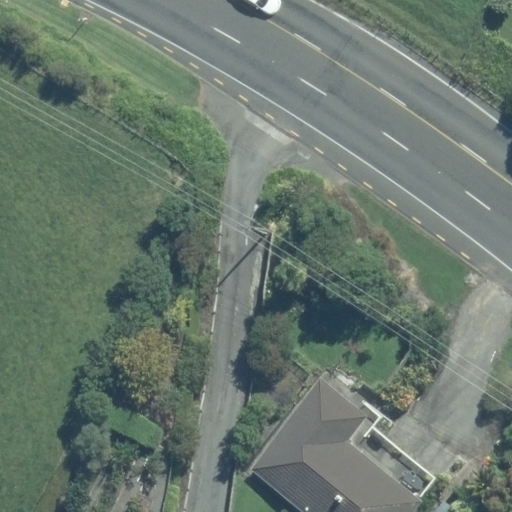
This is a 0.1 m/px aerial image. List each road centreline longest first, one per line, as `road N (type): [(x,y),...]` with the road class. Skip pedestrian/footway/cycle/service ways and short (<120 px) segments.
road 1 (unknown): [(251,7),(241,158),(247,221),(200,511)]
road 2 (secondary): [(511,184),(235,0)]
